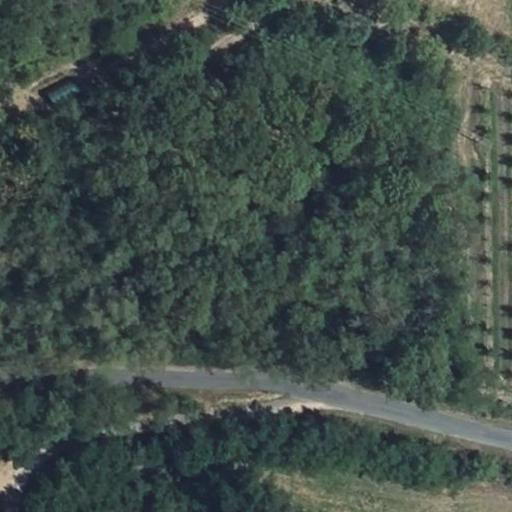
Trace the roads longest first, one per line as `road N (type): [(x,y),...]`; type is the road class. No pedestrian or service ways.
road 1 (unclassified): [(347,401),(102,424),(43,460),(14,511)]
road 2 (tertiary): [(347,401),(276,382),(117,373),(0,383)]
road 3 (track): [(284,0),(0,191)]
road 4 (tertiary): [(511,440),(347,401)]
